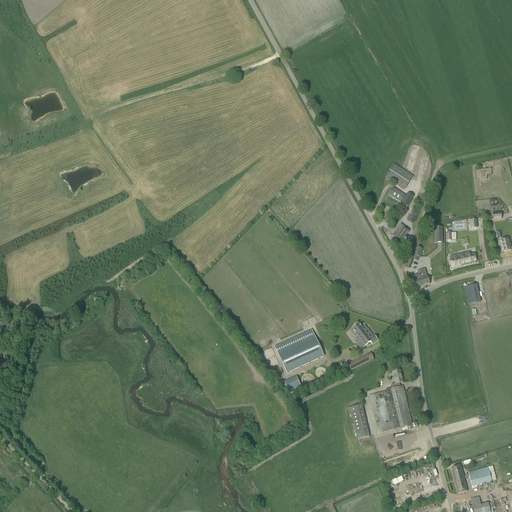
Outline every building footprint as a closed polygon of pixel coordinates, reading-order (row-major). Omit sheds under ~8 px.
[(386,177),(404,190),(413,177),(394,164),(386,177)] [(400,202),(405,196),(393,188),(388,194),(400,202)] [(410,190),(408,193),(402,204),(407,207),(415,193),(410,190)] [(387,195),(385,198),(383,202),(396,211),(400,204),(387,195)] [(412,211),(409,221),(414,223),(417,213),(418,209),(413,208),(412,211)] [(393,236),(393,237),(390,241),(397,247),(410,230),(401,223),(392,235),(393,236)] [(508,238),(500,240),(503,252),(511,250),(508,238)] [(450,260),(452,269),(476,263),(474,254),(470,255),(469,253),(450,257),(451,260),(450,260)] [(430,284),(428,279),(427,276),(425,268),(418,271),(419,274),(423,286),(430,284)] [(419,274),(416,275),(411,277),(412,281),(415,289),(423,286),(419,274)] [(479,301),(477,290),(476,285),(464,287),(465,292),(467,304),(479,301)] [(355,332),(351,335),(354,338),(354,339),(355,340),(354,341),(361,349),(370,342),(372,345),(374,343),(378,340),(374,335),(373,336),(368,329),(367,329),(364,326),(362,328),(358,323),(354,326),(351,328),(352,329),(355,332)] [(275,346),(287,373),(323,357),(315,338),(311,330),(275,346)] [(347,365),(351,371),(373,360),(370,354),(347,365)] [(400,370),(395,371),(392,372),(395,384),(391,385),(392,389),(400,387),(399,383),(403,382),(400,370)] [(400,387),(392,389),(385,391),(386,392),(395,429),(412,425),(403,386),(400,387)] [(386,392),(373,395),(382,432),(395,429),(386,392)] [(361,405),(349,408),(357,440),(369,436),(361,405)] [(406,454),(383,461),(385,471),(410,464),(408,458),(407,458),(406,454)] [(483,459),(482,455),(463,461),(464,464),(483,459)] [(479,461),(480,467),(495,464),(494,457),(479,461)] [(467,492),(466,487),(465,488),(463,482),(465,482),(460,466),(451,468),(458,494),(467,492)] [(491,482),(488,468),(468,473),(472,487),(491,482)] [(402,475),(387,480),(389,487),(405,482),(402,475)] [(479,497),(475,498),(471,499),(472,507),(481,505),(479,497)] [(490,511),(488,503),(481,505),(472,507),(473,511),(490,511)]
